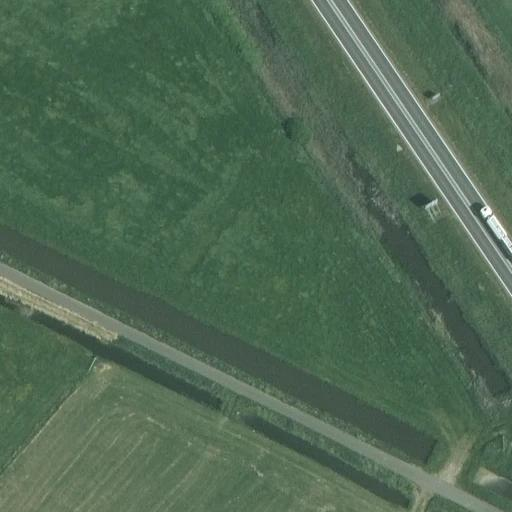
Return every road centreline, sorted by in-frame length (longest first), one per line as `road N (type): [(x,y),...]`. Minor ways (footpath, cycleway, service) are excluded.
road 1 (unclassified): [(485,511),(0,272)]
road 2 (trunk): [(511,268),(331,0)]
